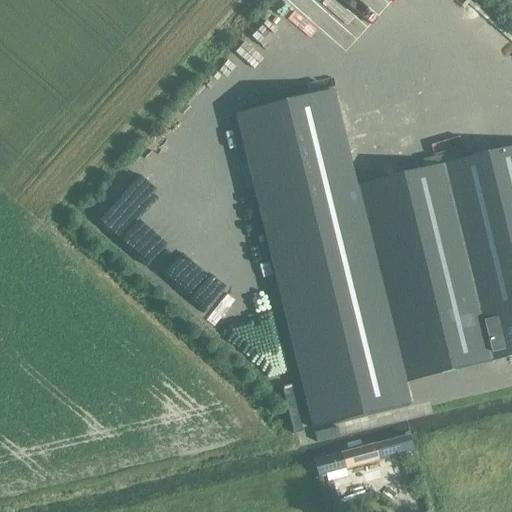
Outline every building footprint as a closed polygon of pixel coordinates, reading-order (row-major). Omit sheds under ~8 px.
[(408,71),(355,84),(357,95),(410,81),(408,71)] [(402,374),(356,180),(335,90),(332,91),(235,114),(313,430),(409,406),(410,406),(402,374)] [(429,145),(456,138),(454,129),(426,136),(429,145)] [(451,141),(431,146),(434,156),(453,150),(451,141)] [(402,374),(511,347),(511,142),(356,180),(402,374)] [(132,204),(154,178),(147,173),(125,198),(132,204)] [(101,226),(109,233),(126,213),(118,206),(101,226)] [(330,455),(333,468),(347,464),(348,467),(379,458),(375,443),(330,455)]
